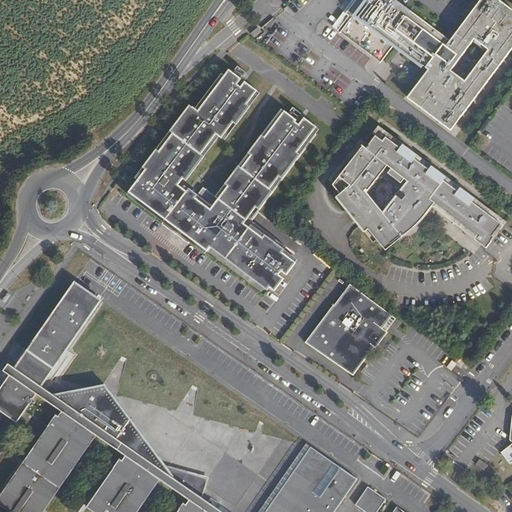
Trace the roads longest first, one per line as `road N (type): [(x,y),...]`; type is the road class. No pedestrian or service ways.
road 1 (tertiary): [(69,184),(135,126),(222,0)]
road 2 (residential): [(415,465),(343,395),(257,336)]
road 3 (residential): [(248,349),(415,465)]
road 4 (residential): [(257,336),(152,262),(94,237)]
road 5 (residential): [(94,237),(248,349)]
road 6 (residential): [(415,465),(511,344)]
